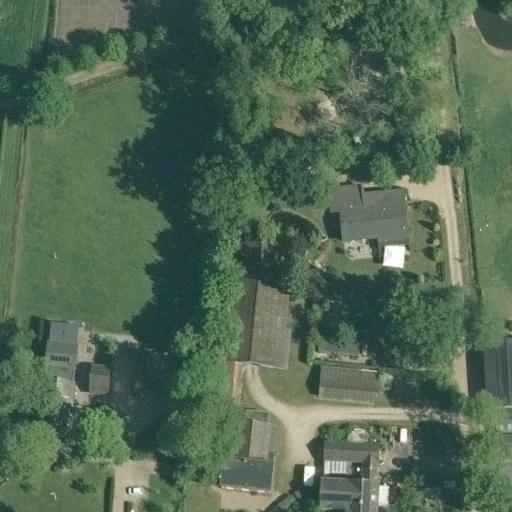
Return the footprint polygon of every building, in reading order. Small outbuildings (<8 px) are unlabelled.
[(314,75),(338,72),(336,58),(313,61),(314,75)] [(410,162),(407,132),(405,105),(382,107),(384,135),(385,164),(410,162)] [(369,196),(370,208),(363,209),(361,188),(329,190),(331,212),(341,211),(344,241),(379,238),(380,247),(407,245),(403,205),(402,193),(369,196)] [(231,242),(218,362),(206,361),(200,418),(238,421),(243,365),(287,369),(291,330),(286,330),(295,248),(231,242)] [(72,403),(77,346),(48,343),(40,434),(44,434),(45,436),(52,437),(54,435),(66,436),(68,415),(72,416),(73,403),(72,403)] [(511,345),(485,347),(487,379),(488,409),(511,407),(511,345)] [(182,358),(135,355),(130,394),(178,398),(182,358)] [(89,367),(87,394),(107,395),(109,368),(89,367)] [(378,404),(381,372),(322,367),(318,398),(378,404)] [(413,438),(424,439),(426,418),(414,417),(413,438)] [(271,493),(275,453),(267,453),(270,427),(235,423),(231,464),(224,463),(222,487),(271,493)] [(496,463),(511,461),(511,434),(494,435),(496,463)] [(375,511),(379,446),(325,443),(324,461),(363,463),(362,484),(322,482),(321,510),(347,511),(346,511),(375,511)]
